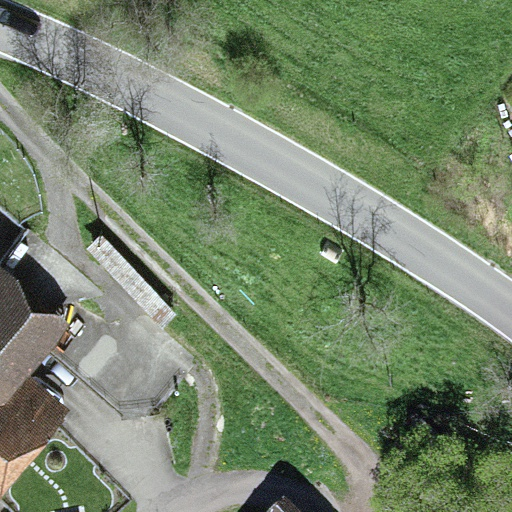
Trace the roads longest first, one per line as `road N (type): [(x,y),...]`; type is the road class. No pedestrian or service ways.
road 1 (tertiary): [(0,26),(273,163),(511,311)]
road 2 (track): [(45,153),(422,511)]
road 3 (track): [(0,99),(45,153),(59,198),(53,277),(203,388),(208,444),(188,501),(175,511)]
road 4 (track): [(188,501),(254,487),(328,511)]
